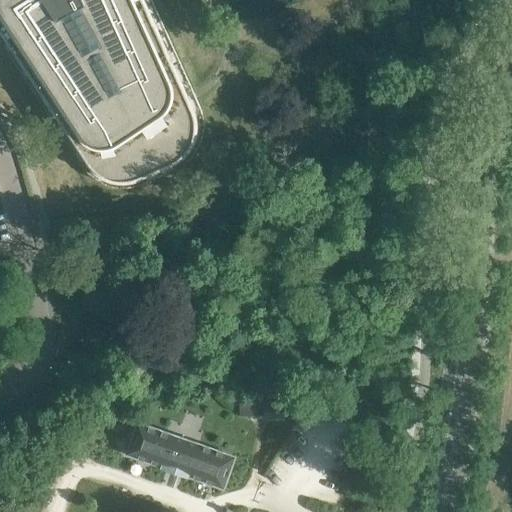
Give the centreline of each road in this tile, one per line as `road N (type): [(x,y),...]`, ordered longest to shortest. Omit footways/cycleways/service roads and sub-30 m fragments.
road 1 (tertiary): [(434,511),(461,316),(468,176),(511,29)]
road 2 (track): [(59,511),(74,467),(194,508)]
